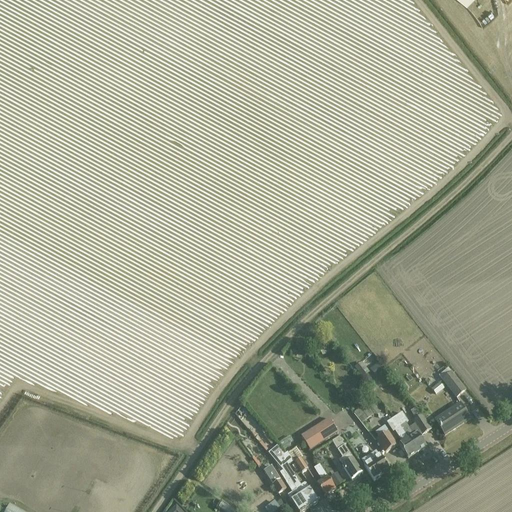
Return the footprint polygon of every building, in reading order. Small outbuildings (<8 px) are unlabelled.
[(452,374),(443,382),(456,399),(466,391),(452,374)] [(445,390),(440,384),(432,391),(436,397),(445,390)] [(461,406),(435,422),(445,437),(470,420),(461,406)] [(426,448),(419,438),(430,430),(421,417),(413,423),(415,426),(409,430),(405,424),(400,428),(417,454),(426,448)] [(331,420),(303,438),(313,453),(340,434),(331,420)] [(408,460),(417,454),(400,428),(394,432),(402,443),(399,446),(408,460)] [(377,443),(386,456),(398,448),(389,435),(377,443)] [(343,467),(342,467),(352,482),(363,475),(345,447),(346,446),(340,437),(332,443),(343,459),(339,462),(343,467)] [(290,463),(278,449),(270,455),(281,468),(286,464),(287,465),(290,463)] [(380,457),(364,467),(374,482),(390,472),(380,457)] [(301,461),(296,464),(303,475),(308,471),(301,461)] [(322,482),(316,486),(325,499),(335,492),(319,467),(314,470),(322,482)] [(309,510),(319,504),(306,484),(305,484),(301,487),(292,473),(287,476),(309,510)] [(297,511),(305,511),(309,510),(287,476),(283,479),(288,486),(293,494),(288,497),(291,502),(297,511)] [(280,481),(272,486),(278,495),(286,490),(280,481)]
